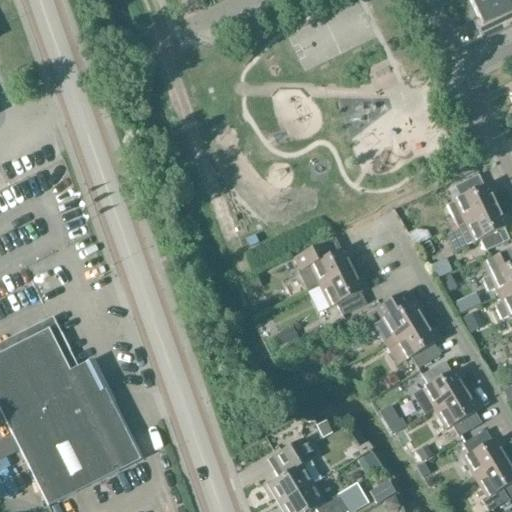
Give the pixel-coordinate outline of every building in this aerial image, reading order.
[(468,0),(472,8),(490,0),(468,0)] [(473,24),(482,43),(511,28),(511,9),(507,0),(490,0),(472,8),(478,21),(473,24)] [(454,204),(446,208),(456,228),(496,209),(486,188),(484,189),(479,177),(454,189),(460,200),(453,203),(454,204)] [(480,243),(485,254),(510,243),(504,231),(506,230),(496,209),(456,228),(466,248),(473,245),(473,246),(480,243)] [(352,274),(342,253),(340,253),(335,242),(310,254),(293,262),(298,273),(297,274),(307,296),(320,289),(352,274)] [(428,244),(420,248),(425,259),(433,255),(428,244)] [(489,278),(482,282),(488,295),(495,291),(499,299),(511,292),(511,252),(490,263),(495,274),(489,277),(489,278)] [(357,283),(352,274),(320,289),(330,311),(337,308),(342,319),(366,307),(361,296),(369,292),(363,280),(357,283)] [(511,318),(511,292),(499,299),(502,306),(495,309),(501,322),(508,319),(509,320),(511,318)] [(424,326),(412,305),(410,306),(403,296),(375,313),(381,323),(373,328),(385,349),(393,344),(424,326)] [(112,406),(90,363),(76,371),(52,323),(2,348),(5,354),(0,356),(0,414),(48,508),(111,475),(113,476),(139,463),(111,406),(112,406)] [(424,326),(393,344),(385,349),(397,369),(411,361),(417,371),(440,358),(434,347),(436,346),(424,326)] [(465,394),(453,374),(451,375),(444,364),(421,378),(428,389),(412,398),(424,419),(434,413),(465,394)] [(477,414),(465,394),(434,413),(446,433),(452,429),(458,440),(481,426),(475,416),(477,414)] [(400,422),(387,430),(392,437),(405,429),(400,422)] [(492,444),(486,433),(463,447),(469,458),(463,461),(475,482),(506,463),(494,443),(492,444)] [(303,442),(282,455),(268,463),(278,481),(267,487),(279,506),(313,486),(320,482),(310,464),(314,462),(303,442)] [(370,455),(357,463),(365,477),(378,469),(370,455)] [(485,511),(494,511),(499,509),(511,501),(511,473),(506,463),(475,482),(486,500),(481,504),(485,511)] [(313,486),(279,506),(282,511),(313,511),(315,511),(344,511),(339,503),(336,498),(324,505),(313,486)] [(359,491),(339,503),(344,511),(355,511),(367,505),(359,491)]
